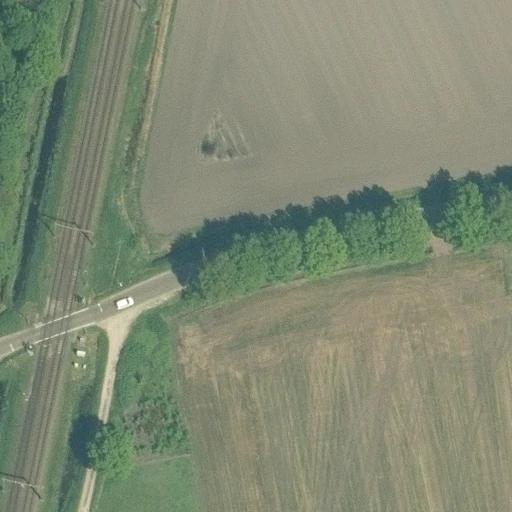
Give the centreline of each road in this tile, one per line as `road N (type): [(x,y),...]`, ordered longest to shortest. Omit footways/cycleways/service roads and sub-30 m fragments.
road 1 (tertiary): [(0,351),(274,249),(511,204)]
road 2 (track): [(119,304),(83,511)]
